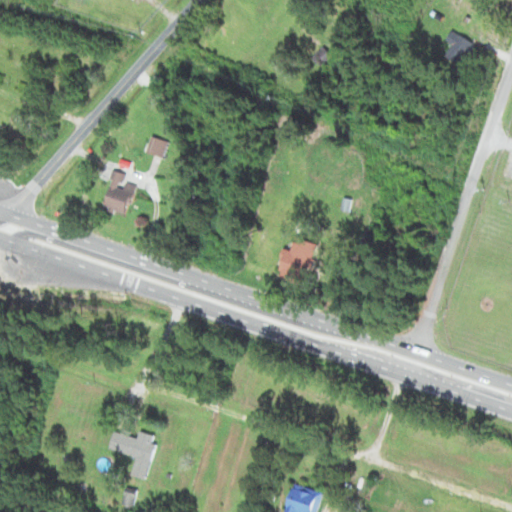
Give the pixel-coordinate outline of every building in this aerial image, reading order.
[(456,44),(450,57),(470,66),(480,43),(455,31),(450,42),(456,44)] [(171,142),(157,136),(151,150),(164,156),(171,142)] [(138,188),(126,184),(129,174),(120,171),(109,205),(130,212),(138,188)] [(281,277),(310,286),(323,244),(300,236),(295,251),(290,249),(281,277)] [(114,449),(141,457),(137,474),(151,478),(162,437),(143,432),(143,435),(120,428),(114,449)] [(290,511),(321,511),(327,492),(300,484),(290,511)]
